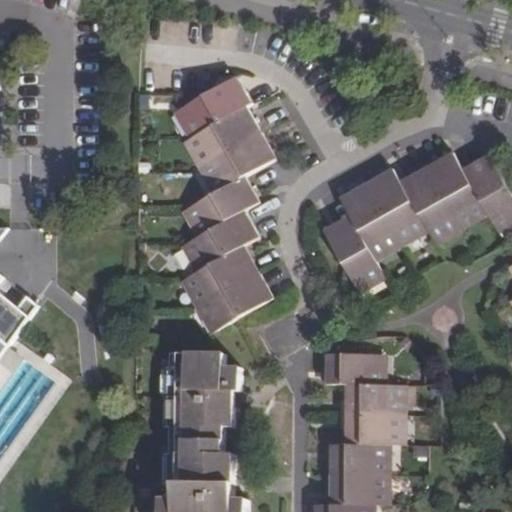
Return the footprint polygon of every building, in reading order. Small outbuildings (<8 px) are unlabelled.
[(182,110),(196,136),(249,107),(254,105),(238,79),(182,110)] [(191,140),(206,166),(264,133),(249,107),(196,136),(191,140)] [(206,166),(220,192),(247,178),(279,160),(264,133),(206,166)] [(429,168),(462,227),(488,212),(465,170),(456,154),(429,168)] [(488,212),(498,228),(511,220),(511,193),(490,156),(465,170),(488,212)] [(428,228),(436,241),(462,227),(429,168),(403,184),(428,228)] [(370,185),(403,243),(428,228),(403,184),(395,171),(370,185)] [(191,209),(206,236),(248,212),(261,204),(247,178),(220,192),(191,209)] [(352,218),(375,258),(403,243),(370,185),(343,200),(352,218)] [(190,244),(204,270),(247,246),(262,238),(248,212),(206,236),(190,244)] [(327,232),(359,290),(385,276),(375,258),(352,218),(327,232)] [(0,248),(15,230),(0,230),(0,248)] [(190,278),(205,305),(261,273),(247,246),(204,270),(190,278)] [(0,363),(1,363),(12,348),(44,310),(32,300),(23,311),(0,291),(0,289),(9,280),(0,272),(0,363)] [(205,305),(220,331),(276,299),(261,273),(205,305)] [(24,358),(12,348),(1,363),(13,373),(24,358)] [(162,511),(249,511),(249,501),(240,500),(241,456),(227,455),(226,428),(236,428),(236,393),(244,393),(244,369),(227,368),(227,356),(173,355),(171,484),(178,485),(178,500),(162,500),(162,511)] [(329,356),(330,385),(349,385),(381,386),(382,357),(329,356)] [(349,385),(349,415),(401,416),(401,386),(381,386),(349,385)] [(349,415),(349,446),(387,446),(402,446),(401,416),(349,415)] [(334,446),(334,476),(387,476),(387,446),(349,446),(334,446)] [(334,476),(333,505),(371,506),(386,506),(387,476),(334,476)]
